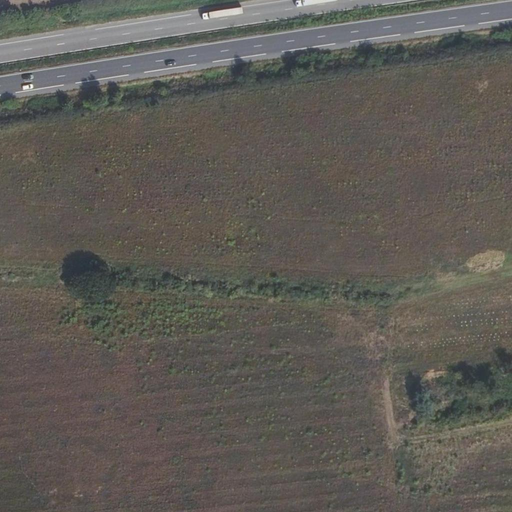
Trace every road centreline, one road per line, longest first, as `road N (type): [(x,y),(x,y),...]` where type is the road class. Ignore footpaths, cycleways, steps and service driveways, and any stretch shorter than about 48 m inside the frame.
road 1 (trunk): [(0,85),(511,11)]
road 2 (unknown): [(0,269),(400,292),(511,268)]
road 3 (trunk): [(357,0),(0,54)]
